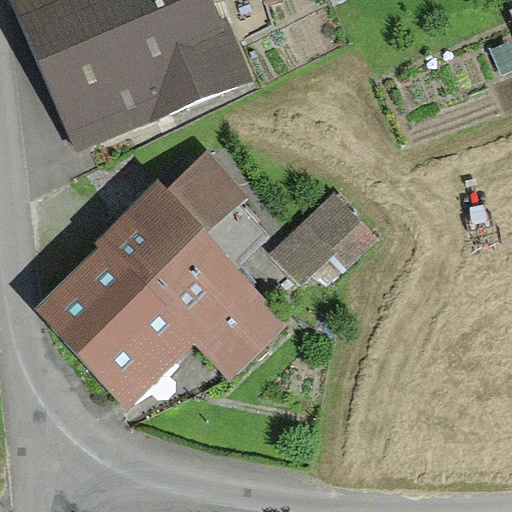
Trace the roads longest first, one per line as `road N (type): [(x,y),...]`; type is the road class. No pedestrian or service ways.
road 1 (residential): [(40,472),(343,502),(511,501)]
road 2 (residential): [(0,177),(40,472)]
